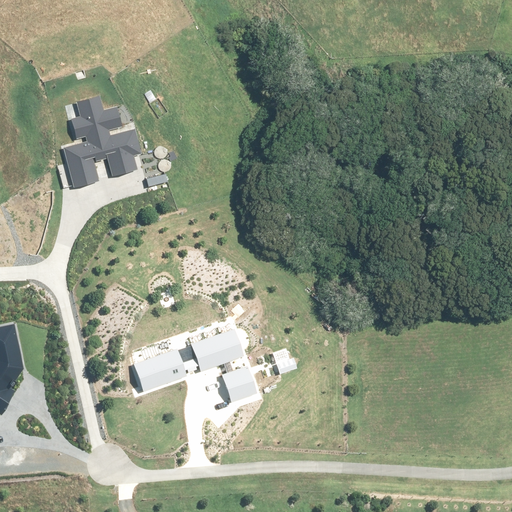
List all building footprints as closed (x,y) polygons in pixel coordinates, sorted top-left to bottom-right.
[(106,111),(103,97),(78,102),(81,117),(70,119),(76,144),(66,147),(77,194),(90,191),(102,188),(95,162),(108,159),(112,176),(138,170),(134,154),(143,152),(138,129),(111,136),(110,129),(122,126),(118,108),(106,111)] [(0,413),(1,414),(16,391),(11,387),(18,376),(24,368),(21,352),(15,323),(0,326),(0,413)] [(234,328),(191,344),(201,371),(244,355),(234,328)] [(133,365),(143,392),(186,377),(177,350),(133,365)] [(293,356),(276,363),(281,375),(298,368),(293,356)] [(247,366),(222,375),(232,402),(257,393),(247,366)]
